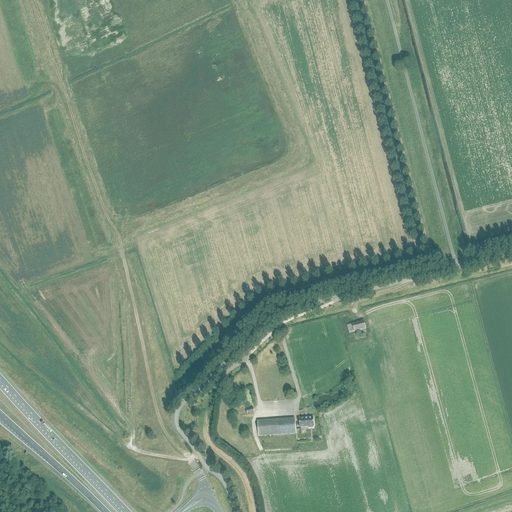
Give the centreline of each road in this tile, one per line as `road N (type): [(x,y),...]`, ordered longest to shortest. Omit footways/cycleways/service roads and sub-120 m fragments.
road 1 (unclassified): [(456,268),(276,316),(198,389)]
road 2 (unclassified): [(456,268),(386,0)]
road 3 (trunk): [(126,511),(0,378)]
road 4 (trunk): [(0,414),(105,511)]
